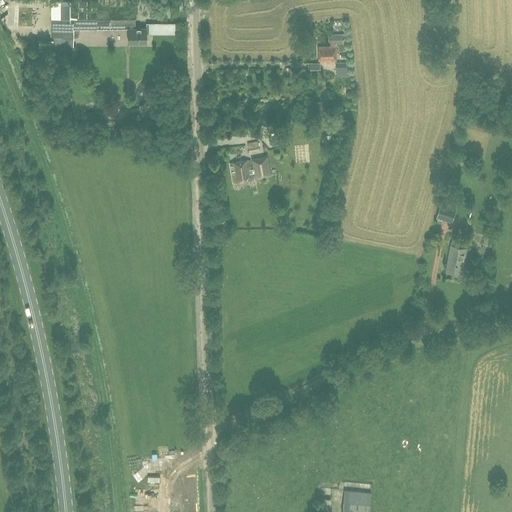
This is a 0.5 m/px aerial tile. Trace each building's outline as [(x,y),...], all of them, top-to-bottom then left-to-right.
[(134,11),(110,12),(97,12),(97,2),(63,1),(63,22),(63,29),(62,38),(73,39),(74,22),(77,22),(77,23),(97,23),(97,24),(111,24),(111,22),(128,22),(128,28),(128,43),(146,43),(146,28),(133,28),(133,22),(135,22),(134,11)] [(332,47),(318,47),(318,61),(336,61),(336,53),(339,53),(339,43),(343,43),(343,35),(331,35),(331,43),(332,43),(332,47)] [(336,76),(349,76),(349,62),(336,63),(336,76)] [(282,148),(281,144),(280,140),(272,141),(273,150),(282,148)] [(259,151),(258,144),(257,141),(247,144),(249,153),(259,151)] [(250,160),(230,163),(234,183),(253,179),(252,172),(255,172),(256,178),(270,175),(267,157),(253,159),(255,169),(251,169),(250,160)] [(436,219),(452,223),(456,208),(441,204),(436,219)] [(461,274),(466,248),(467,242),(453,239),(451,245),(446,271),(452,272),(453,274),(458,275),(460,273),(461,274)] [(368,486),(369,474),(361,474),(361,468),(344,467),(344,477),(343,476),(342,484),(343,484),(343,492),(359,493),(360,485),(368,486)]
